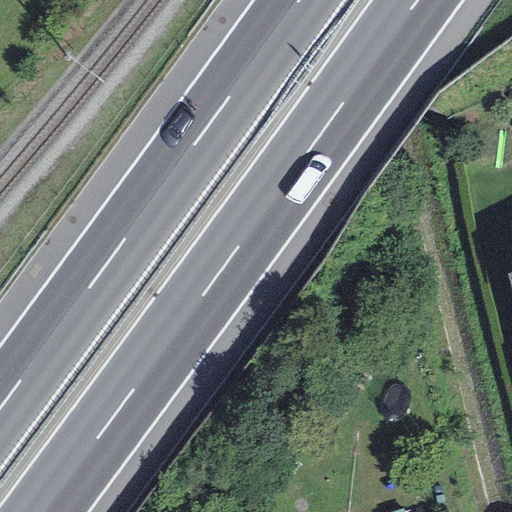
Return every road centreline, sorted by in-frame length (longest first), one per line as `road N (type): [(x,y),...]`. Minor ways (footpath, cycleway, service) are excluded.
road 1 (trunk): [(45,511),(421,0)]
road 2 (trunk): [(301,0),(0,408)]
